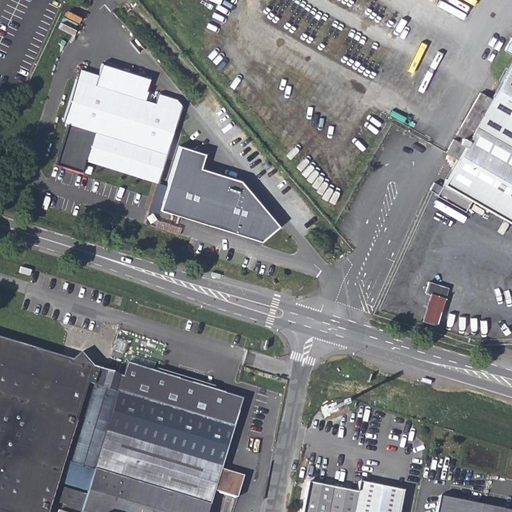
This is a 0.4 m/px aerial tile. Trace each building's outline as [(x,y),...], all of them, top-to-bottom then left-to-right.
[(149,77),(101,62),(94,85),(76,79),(62,122),(92,131),(83,159),(156,182),(157,177),(174,124),(179,106),(176,99),(156,93),(153,102),(146,100),(148,90),(146,89),(149,77)] [(511,64),(493,99),(480,93),(457,134),(462,138),(459,144),(453,140),(445,154),(458,161),(442,188),(433,183),(429,190),(437,195),(436,196),(465,213),(471,202),(511,225),(511,64)] [(76,79),(94,85),(97,74),(79,68),(76,79)] [(204,153),(180,146),(163,209),(261,241),(278,227),(241,180),(200,168),(204,153)] [(400,286),(430,295),(445,299),(448,289),(428,283),(429,279),(405,272),(400,286)] [(436,325),(445,299),(430,295),(421,321),(436,325)] [(0,511),(205,511),(212,490),(235,497),(241,475),(219,468),(236,412),(171,392),(106,372),(106,371),(91,366),(79,352),(70,359),(0,337),(0,511)] [(399,511),(403,493),(358,484),(356,494),(307,484),(301,511),(399,511)] [(511,511),(511,509),(438,495),(434,511),(511,511)]
